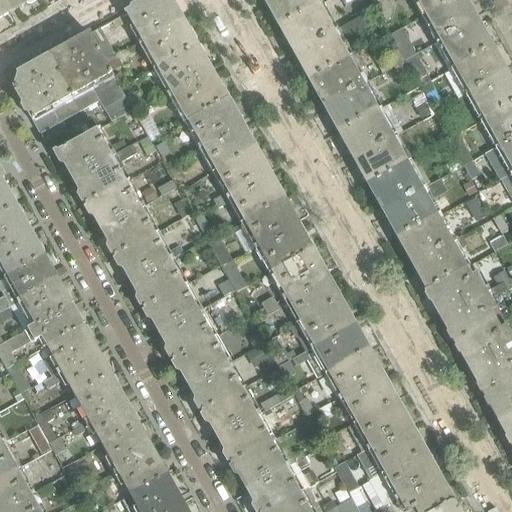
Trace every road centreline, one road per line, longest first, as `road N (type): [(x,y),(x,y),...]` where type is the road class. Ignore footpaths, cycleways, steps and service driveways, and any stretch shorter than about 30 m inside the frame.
road 1 (residential): [(497,511),(212,0)]
road 2 (residential): [(0,123),(219,511)]
road 3 (residential): [(0,62),(111,0)]
